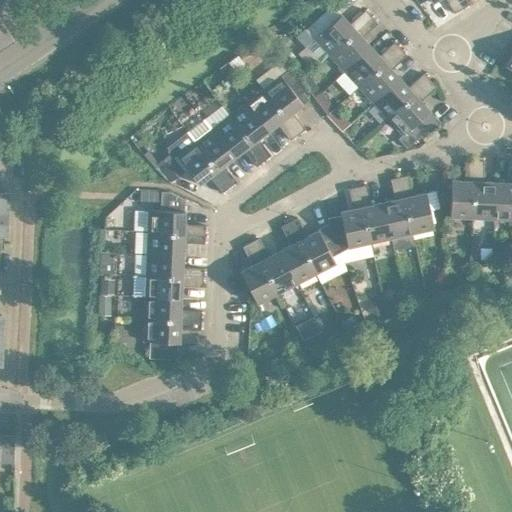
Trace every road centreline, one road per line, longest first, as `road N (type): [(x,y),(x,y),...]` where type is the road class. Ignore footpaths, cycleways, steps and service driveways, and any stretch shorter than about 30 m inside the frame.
road 1 (residential): [(78,399),(141,392),(212,364),(221,247)]
road 2 (residential): [(9,402),(17,174),(0,160)]
road 3 (residential): [(221,247),(241,201),(312,144),(330,145),(349,180)]
road 4 (residential): [(349,180),(426,156),(485,124)]
road 5 (residential): [(221,247),(349,180)]
road 6 (secondary): [(0,71),(98,0)]
